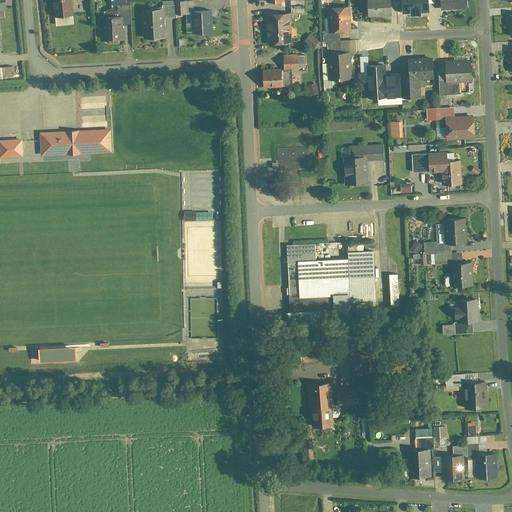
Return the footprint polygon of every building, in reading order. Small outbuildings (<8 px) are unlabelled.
[(0,0),(0,9),(8,9),(7,0),(0,0)] [(54,0),(55,15),(74,14),(73,0),(54,0)] [(131,0),(118,0),(119,9),(132,9),(131,0)] [(178,4),(178,14),(188,13),(187,0),(186,0),(178,0),(178,4)] [(292,0),(293,12),(307,12),(306,0),(292,0)] [(368,0),(369,16),(391,15),(390,0),(368,0)] [(427,0),(400,0),(401,13),(428,11),(427,0)] [(442,0),(443,9),(469,8),(469,0),(442,0)] [(178,14),(178,4),(164,4),(164,8),(165,18),(178,17),(178,14)] [(329,7),(330,31),(341,31),(353,30),(352,6),(329,7)] [(165,18),(164,8),(143,9),(144,39),(166,38),(165,18)] [(213,33),(212,10),(194,11),(195,33),(213,33)] [(268,44),(293,43),(292,13),(267,14),(268,44)] [(105,39),(124,38),(123,15),(104,16),(105,39)] [(328,41),(341,40),(341,31),(330,31),(324,31),(324,41),(328,41)] [(305,41),(313,49),(321,41),(313,33),(305,41)] [(328,41),(329,52),(352,51),(358,51),(357,39),(341,40),(328,41)] [(329,52),(330,80),(336,79),(353,79),(352,51),(329,52)] [(285,54),(285,69),(300,68),(299,54),(285,54)] [(435,78),(434,57),(410,58),(411,74),(402,75),(403,97),(422,96),(421,79),(435,78)] [(461,81),(473,81),(472,58),(447,59),(448,68),(448,82),(461,81)] [(385,66),(367,66),(368,98),(401,97),(400,74),(386,74),(385,66)] [(12,67),(0,67),(0,78),(13,77),(12,67)] [(448,82),(448,68),(439,69),(441,94),(461,93),(461,81),(448,82)] [(264,87),(283,86),(282,69),(264,70),(264,87)] [(309,85),(311,96),(320,94),(318,83),(309,85)] [(447,116),(456,116),(456,106),(437,107),(438,117),(447,116)] [(447,116),(449,138),(477,136),(476,115),(456,116),(447,116)] [(393,137),(404,136),(403,120),(392,121),(393,137)] [(113,153),(112,129),(42,131),(43,155),(113,153)] [(0,157),(24,157),(23,138),(0,138),(0,157)] [(352,145),(353,157),(369,156),(369,160),(384,160),(384,144),(352,145)] [(280,169),(311,168),(310,146),(279,148),(280,169)] [(444,185),(463,184),(462,159),(451,160),(451,151),(430,152),(431,169),(431,172),(443,171),(444,185)] [(431,169),(430,152),(413,153),(414,170),(431,169)] [(347,184),(370,183),(369,160),(369,156),(353,157),(346,157),(347,184)] [(402,192),(412,192),(411,182),(402,183),(402,192)] [(184,213),(184,221),(212,221),(212,213),(184,213)] [(446,217),(447,241),(452,241),(468,240),(467,216),(446,217)] [(436,252),(452,251),(452,241),(447,241),(425,242),(426,253),(436,252)] [(410,250),(417,254),(422,246),(415,242),(410,250)] [(376,312),(372,249),(347,251),(347,257),(316,259),(315,243),(285,244),(289,311),(286,311),(287,329),(384,324),(383,311),(376,312)] [(453,259),(452,251),(436,252),(437,260),(453,259)] [(453,263),(464,262),(463,251),(452,251),(453,259),(453,263)] [(451,263),(452,288),(475,286),(473,261),(464,262),(453,263),(451,263)] [(389,274),(391,306),(399,305),(397,273),(389,274)] [(473,322),(480,321),(479,298),(458,299),(458,316),(459,322),(473,322)] [(474,333),(473,322),(459,322),(455,322),(455,334),(474,333)] [(350,339),(354,380),(375,378),(372,337),(350,339)] [(75,361),(74,347),(37,349),(38,363),(75,361)] [(306,362),(328,360),(328,352),(305,354),(306,362)] [(448,386),(465,385),(465,383),(465,373),(447,374),(448,386)] [(336,425),(333,382),(308,384),(312,427),(336,425)] [(465,385),(466,408),(490,407),(488,382),(465,383),(465,385)] [(338,391),(339,406),(361,404),(359,389),(338,391)] [(434,427),(434,437),(447,436),(446,426),(434,427)] [(417,438),(418,450),(432,449),(435,449),(434,437),(417,438)] [(306,459),(314,458),(313,442),(305,443),(306,459)] [(453,445),(453,455),(465,454),(469,454),(469,444),(453,445)] [(479,444),(469,444),(469,454),(469,458),(477,458),(477,453),(480,453),(479,444)] [(410,478),(433,477),(432,449),(418,450),(408,450),(410,478)] [(498,452),(480,453),(477,453),(477,458),(478,478),(499,477),(498,452)] [(453,455),(443,455),(444,478),(466,477),(465,454),(453,455)]
